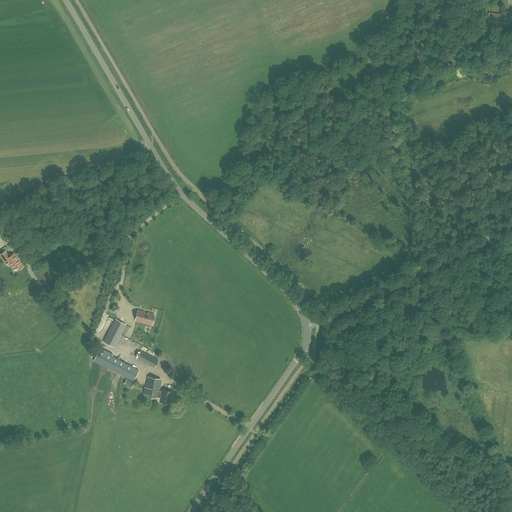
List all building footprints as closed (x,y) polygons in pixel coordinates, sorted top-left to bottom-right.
[(504,29),(506,14),(489,12),(488,28),(504,29)] [(0,255),(5,263),(7,261),(13,270),(17,268),(18,270),(23,267),(14,254),(10,257),(6,251),(0,255)] [(53,277),(44,265),(33,272),(42,285),(53,277)] [(145,311),(138,310),(135,320),(142,322),(145,322),(144,323),(151,324),(154,314),(148,312),(148,313),(144,312),(145,311)] [(114,347),(126,325),(115,319),(104,341),(114,347)] [(133,381),(139,371),(112,357),(113,355),(100,348),(94,360),(133,381)] [(141,351),(137,359),(154,368),(158,360),(141,351)] [(157,398),(157,396),(158,391),(161,380),(148,377),(148,378),(149,378),(148,384),(147,383),(146,387),(146,386),(146,387),(144,387),(143,394),(144,394),(144,395),(145,395),(145,396),(157,398)] [(158,391),(157,396),(161,397),(160,402),(170,404),(172,392),(162,390),(162,392),(158,391)]
